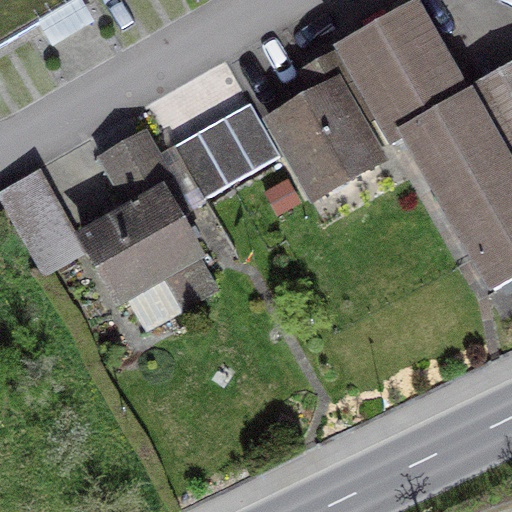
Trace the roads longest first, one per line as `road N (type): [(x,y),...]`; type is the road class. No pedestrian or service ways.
road 1 (residential): [(0,165),(286,0)]
road 2 (primary): [(511,418),(319,511)]
